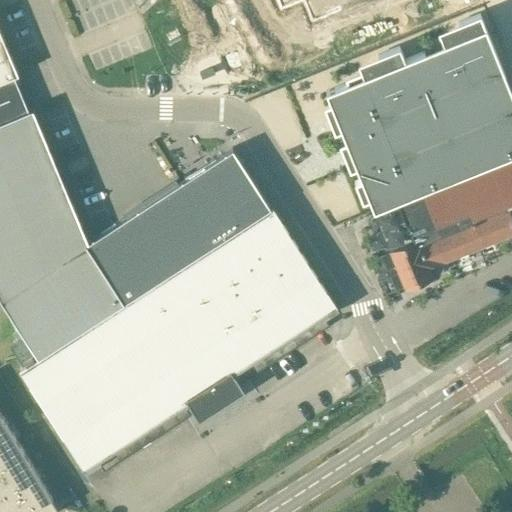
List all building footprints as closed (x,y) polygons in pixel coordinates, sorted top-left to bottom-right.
[(276,0),(280,11),(307,0),(276,0)] [(374,210),(511,154),(511,97),(480,13),(458,22),(463,36),(405,59),(399,46),(378,55),(383,68),(326,91),(340,126),(333,129),(334,132),(341,129),(355,164),(348,166),(350,169),(356,167),(361,178),(354,181),(356,184),(362,182),(374,210)] [(322,318),(325,316),(337,308),(271,206),(269,207),(232,148),(87,242),(32,110),(16,116),(2,81),(17,74),(0,32),(0,298),(0,299),(24,336),(9,346),(23,367),(19,369),(86,472),(101,462),(100,459),(188,402),(190,404),(203,395),(202,393),(218,382),(220,384),(233,375),(232,373),(321,316),(322,318)] [(212,67),(199,72),(202,79),(215,74),(212,67)] [(397,269),(404,286),(431,276),(426,264),(511,230),(511,223),(505,206),(511,203),(511,154),(374,210),(373,210),(377,219),(376,219),(386,246),(389,244),(392,251),(390,251),(391,255),(389,257),(393,268),(397,269)] [(50,511),(58,508),(0,413),(0,511),(50,511)]
